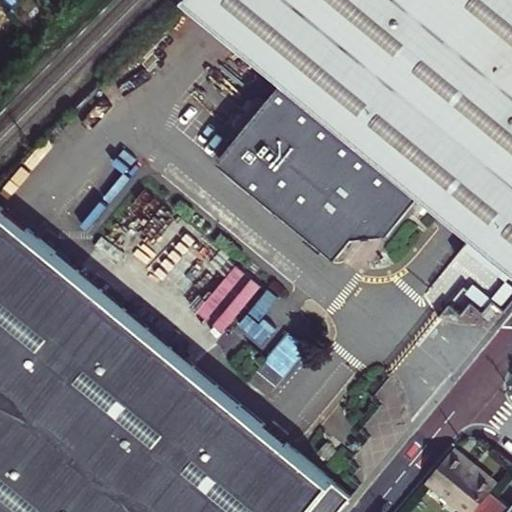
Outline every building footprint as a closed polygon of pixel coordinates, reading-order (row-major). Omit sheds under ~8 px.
[(427,196),(511,267),(511,0),(198,0),(289,76),(416,187),(417,188),(410,197),(419,205),(427,196)] [(416,187),(289,76),(222,155),(334,250),(352,228),(383,227),(416,187)] [(0,178),(0,511),(338,511),(358,489),(366,480),(357,472),(1,177),(0,178)] [(511,276),(474,245),(462,259),(485,278),(508,297),(511,292),(511,276)] [(278,298),(270,291),(237,330),(264,353),(272,344),(274,345),(288,328),(280,321),(265,338),(253,327),(278,298)] [(350,433),(341,426),(333,436),(342,443),(350,433)] [(430,481),(466,511),(473,511),(496,486),(475,468),(454,451),(430,481)] [(511,511),(511,508),(492,492),(475,511),(511,511)]
